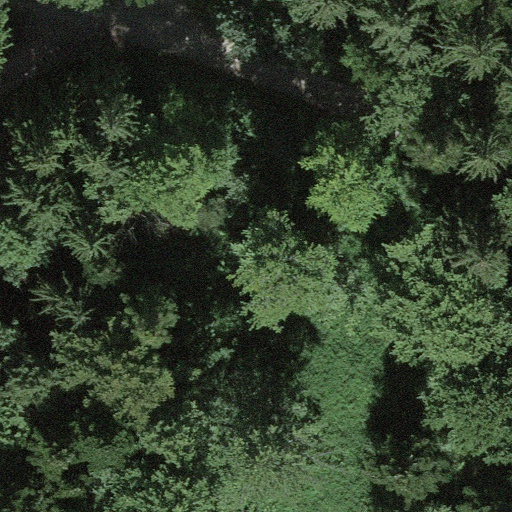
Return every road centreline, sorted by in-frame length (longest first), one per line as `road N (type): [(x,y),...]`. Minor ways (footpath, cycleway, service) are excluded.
road 1 (track): [(511,159),(110,16),(39,0)]
road 2 (track): [(128,0),(0,78)]
